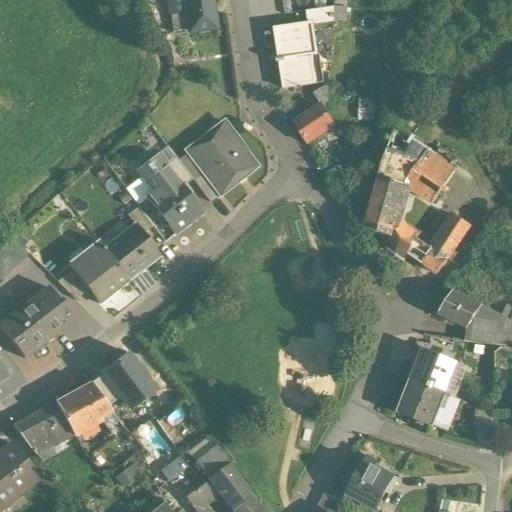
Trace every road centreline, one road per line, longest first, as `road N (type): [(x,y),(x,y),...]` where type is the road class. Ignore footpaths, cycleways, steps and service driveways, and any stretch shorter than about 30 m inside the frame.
road 1 (residential): [(0,414),(96,353),(266,194),(308,178)]
road 2 (residential): [(308,178),(379,315),(381,342),(352,422)]
road 3 (residential): [(308,178),(256,97),(243,0)]
road 4 (residential): [(352,422),(499,462)]
